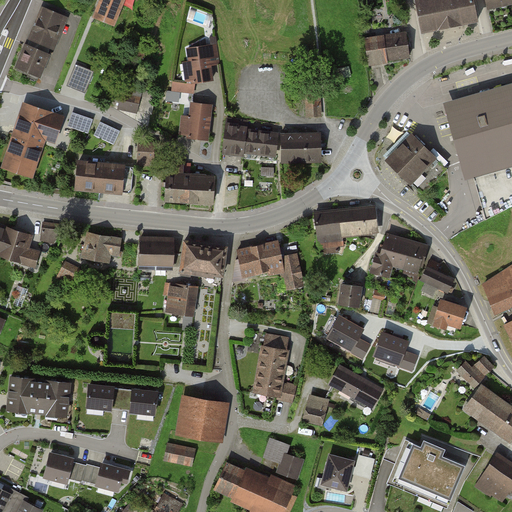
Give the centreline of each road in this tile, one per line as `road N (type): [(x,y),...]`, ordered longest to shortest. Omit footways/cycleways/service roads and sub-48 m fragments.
road 1 (residential): [(202,511),(232,418),(223,322),(234,226)]
road 2 (residential): [(234,226),(0,199)]
road 3 (residential): [(0,84),(112,112),(215,170)]
road 4 (residential): [(375,190),(448,246),(511,366)]
road 5 (residential): [(511,38),(421,68),(385,103),(360,144)]
road 6 (residential): [(0,444),(32,432),(137,454)]
